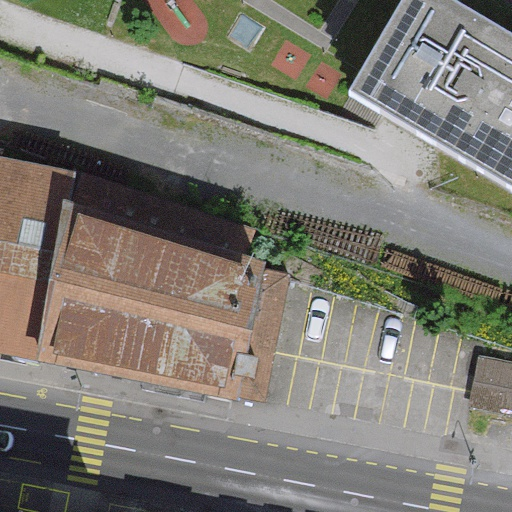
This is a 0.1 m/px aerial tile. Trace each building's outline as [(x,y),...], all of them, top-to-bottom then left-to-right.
[(511,37),(447,0),(407,0),(348,102),(511,197),(511,37)] [(78,175),(0,159),(0,344),(43,352),(78,175)] [(78,175),(43,352),(247,392),(270,272),(241,266),(252,208),(78,175)] [(511,420),(511,366),(480,360),(469,412),(511,420)] [(81,511),(22,501),(20,511),(81,511)]
